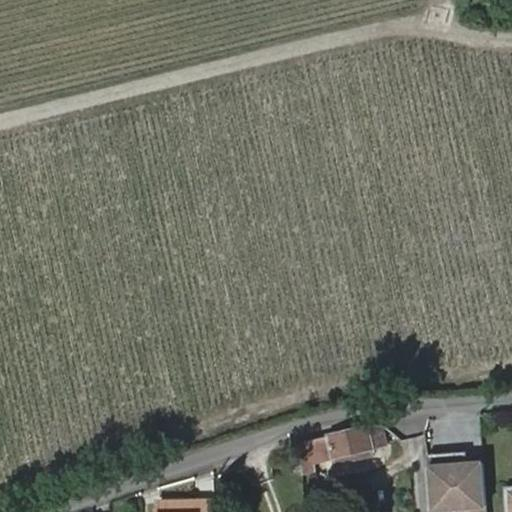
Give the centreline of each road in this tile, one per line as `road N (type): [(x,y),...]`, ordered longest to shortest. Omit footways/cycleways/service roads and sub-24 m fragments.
road 1 (track): [(0,506),(215,421),(353,382),(511,368)]
road 2 (unclassified): [(68,511),(333,418),(511,393)]
road 3 (track): [(440,22),(401,23),(0,121)]
